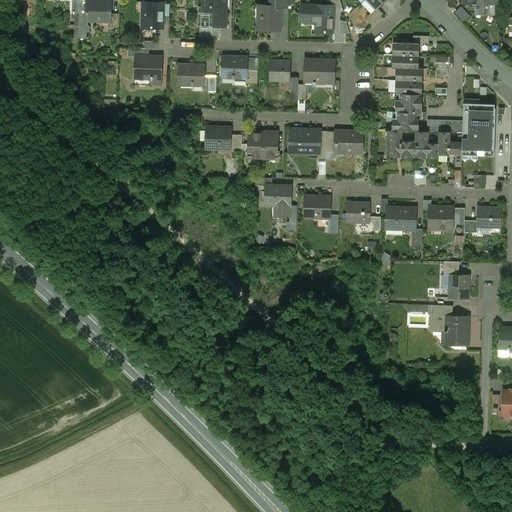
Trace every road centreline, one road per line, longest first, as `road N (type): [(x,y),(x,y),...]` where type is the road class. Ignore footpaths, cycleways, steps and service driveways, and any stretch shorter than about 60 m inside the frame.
road 1 (primary): [(0,247),(277,511)]
road 2 (residential): [(302,186),(511,196)]
road 3 (residential): [(348,53),(345,118),(204,116)]
road 4 (residential): [(348,53),(171,44)]
road 5 (residential): [(497,316),(487,316),(484,448),(511,449)]
